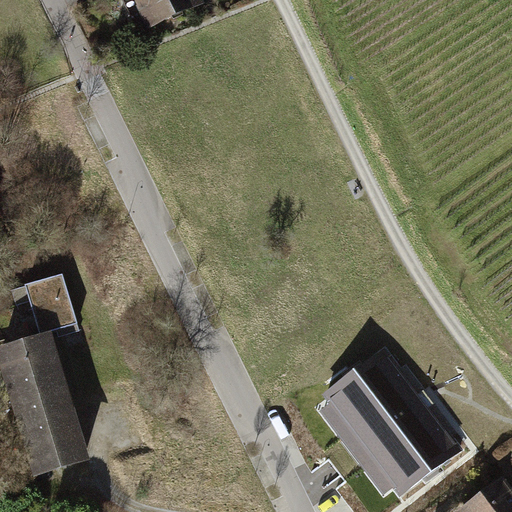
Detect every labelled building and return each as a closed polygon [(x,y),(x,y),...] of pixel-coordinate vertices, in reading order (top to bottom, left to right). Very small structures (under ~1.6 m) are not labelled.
[(208,0),(139,0),(158,39),(215,13),(208,0)] [(0,185),(0,255),(31,238),(0,185)] [(27,286),(41,334),(78,323),(63,275),(27,286)] [(50,333),(0,347),(0,375),(32,478),(90,460),(50,333)] [(384,347),(324,394),(404,496),(465,449),(384,347)] [(511,511),(511,486),(510,483),(472,511),(511,511)]
